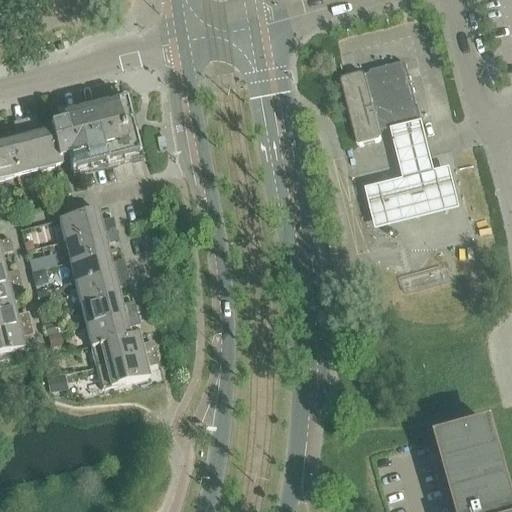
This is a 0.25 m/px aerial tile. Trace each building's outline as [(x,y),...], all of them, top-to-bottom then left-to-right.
[(369,77),(369,78),(365,79),(365,78),(362,76),(352,79),(343,81),(341,84),(357,147),(360,149),(369,147),(379,144),(381,141),(378,129),(419,119),(406,67),(403,66),(371,74),(369,77)] [(56,116),(57,121),(53,122),(55,129),(50,130),(59,168),(69,166),(73,182),(141,165),(141,161),(125,98),(56,116)] [(32,121),(25,123),(38,174),(59,168),(50,130),(36,134),(32,121)] [(20,138),(7,141),(17,179),(38,174),(25,123),(17,125),(20,138)] [(436,175),(423,124),(393,131),(405,183),(367,192),(376,232),(460,212),(451,171),(436,175)] [(0,183),(17,179),(7,141),(0,142),(0,183)] [(97,214),(59,223),(64,245),(116,232),(114,225),(101,228),(97,214)] [(108,257),(105,243),(117,240),(116,232),(64,245),(70,266),(108,257)] [(0,256),(0,253),(12,251),(10,242),(0,244),(0,267),(3,267),(0,256)] [(28,244),(23,246),(26,255),(34,253),(33,247),(28,244)] [(108,257),(70,266),(75,287),(126,274),(124,267),(111,270),(108,257)] [(41,261),(28,264),(31,276),(44,273),(41,261)] [(3,267),(0,267),(0,289),(21,285),(19,277),(6,280),(3,267)] [(44,273),(31,276),(34,289),(42,287),(46,280),(44,273)] [(115,285),(128,282),(126,274),(75,287),(80,308),(119,298),(115,285)] [(21,285),(0,289),(0,312),(13,309),(10,296),(23,293),(21,285)] [(45,295),(36,297),(37,298),(39,305),(47,303),(45,295)] [(119,298),(80,308),(85,329),(137,316),(135,308),(122,312),(119,298)] [(13,309),(0,312),(0,334),(31,327),(29,319),(16,322),(13,309)] [(137,316),(85,329),(90,349),(129,339),(126,327),(139,324),(137,316)] [(56,325),(44,328),(46,335),(47,339),(59,336),(56,325)] [(31,327),(0,334),(0,357),(24,352),(20,338),(33,334),(31,327)] [(59,336),(47,339),(50,349),(61,346),(59,336)] [(129,339),(90,349),(96,371),(156,356),(154,348),(141,351),(138,337),(129,339)] [(156,356),(96,371),(101,393),(149,381),(145,367),(158,363),(156,356)] [(57,381),(47,384),(50,396),(60,394),(57,381)] [(511,511),(511,501),(492,430),(490,431),(491,432),(443,446),(442,444),(440,445),(459,511),(511,511)]
